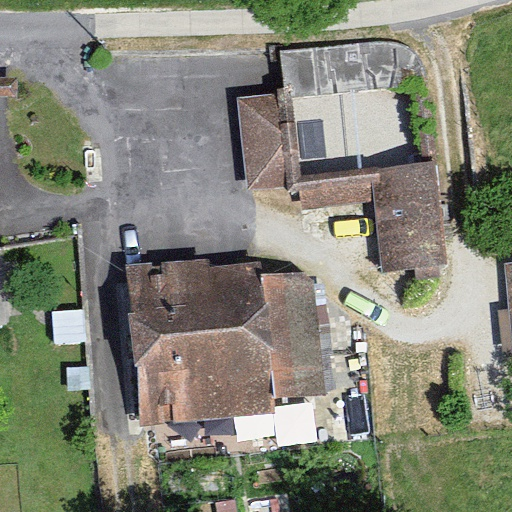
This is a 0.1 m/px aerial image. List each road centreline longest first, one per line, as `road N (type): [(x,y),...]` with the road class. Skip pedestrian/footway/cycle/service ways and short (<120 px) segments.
road 1 (track): [(125,511),(102,334),(95,24)]
road 2 (unclassified): [(0,24),(310,19),(443,1)]
